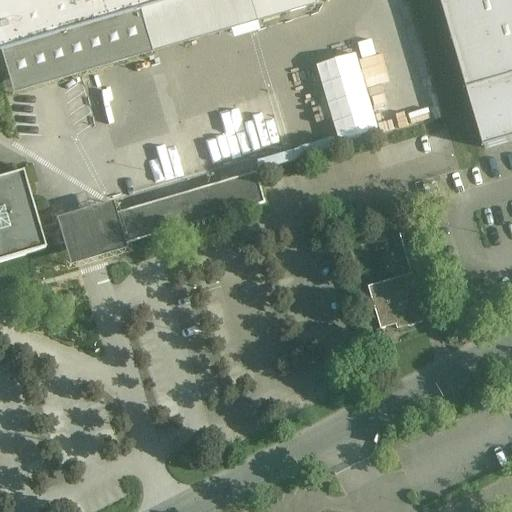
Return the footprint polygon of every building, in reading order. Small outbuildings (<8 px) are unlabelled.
[(0,0),(0,52),(5,51),(182,0),(0,0)] [(182,0),(5,51),(0,52),(0,83),(4,96),(256,23),(248,0),(182,0)] [(310,0),(248,0),(256,23),(312,6),(310,0)] [(511,0),(441,0),(485,150),(511,141),(511,0)] [(358,53),(318,65),(341,143),(381,131),(358,53)] [(0,263),(45,250),(23,173),(0,179),(0,263)] [(102,204),(45,220),(60,274),(117,259),(114,247),(265,205),(256,174),(105,216),(102,204)] [(427,278),(413,233),(401,237),(414,282),(415,282),(427,278)] [(414,282),(399,286),(397,281),(370,289),(382,330),(397,326),(399,331),(423,324),(416,300),(414,301),(412,296),(419,294),(415,282),(414,282)]
